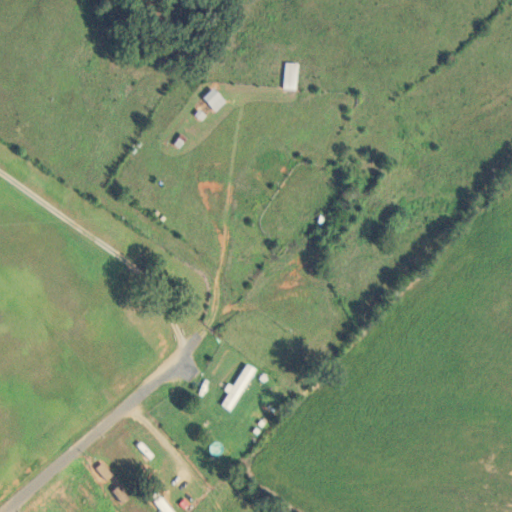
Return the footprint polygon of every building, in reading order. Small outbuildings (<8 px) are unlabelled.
[(283,90),(295,90),(295,63),(283,63),(283,90)] [(202,98),(213,110),(223,102),(212,89),(202,98)] [(253,369),(243,363),(220,406),(230,411),(253,369)] [(231,439),(226,436),(210,458),(215,461),(231,439)] [(153,471),(130,443),(125,447),(148,475),(153,471)] [(110,475),(100,463),(94,468),(104,480),(110,475)] [(193,499),(200,492),(192,482),(184,489),(193,499)] [(120,503),(127,498),(119,486),(112,491),(120,503)]
